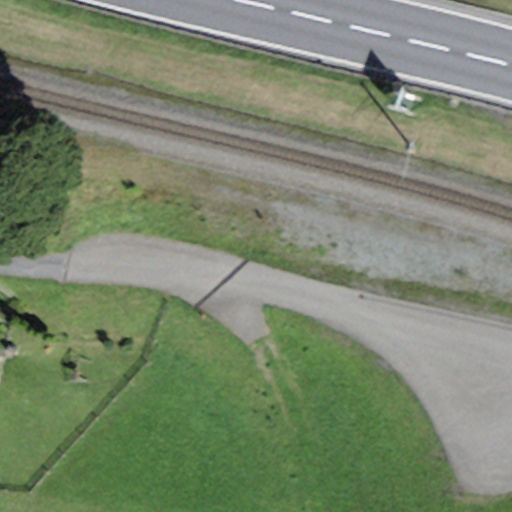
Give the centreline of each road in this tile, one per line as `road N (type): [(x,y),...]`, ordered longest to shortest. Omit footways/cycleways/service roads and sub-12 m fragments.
road 1 (residential): [(511,344),(210,270),(0,260)]
road 2 (primary): [(225,0),(511,65)]
